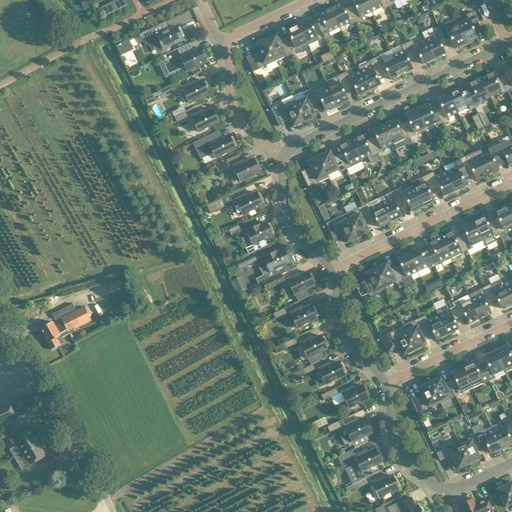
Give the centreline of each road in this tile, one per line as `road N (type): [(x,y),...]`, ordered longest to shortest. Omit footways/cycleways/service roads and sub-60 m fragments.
road 1 (residential): [(282,154),(508,44)]
road 2 (unclassified): [(114,511),(0,313)]
road 3 (residential): [(511,463),(453,489),(432,483),(397,451),(388,382)]
road 4 (residential): [(511,182),(332,268)]
road 5 (residential): [(388,382),(511,322)]
road 6 (residential): [(282,154),(238,118),(228,41)]
road 7 (residential): [(388,382),(344,338),(332,268)]
road 8 (residential): [(332,268),(287,223),(282,154)]
